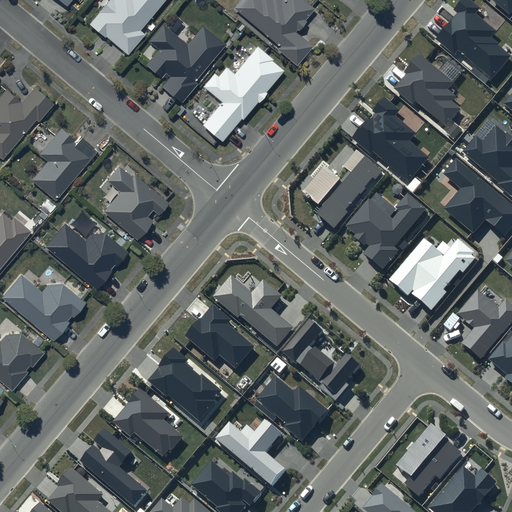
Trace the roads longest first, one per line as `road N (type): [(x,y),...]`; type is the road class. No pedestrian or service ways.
road 1 (tertiary): [(0,474),(230,200)]
road 2 (residential): [(0,7),(230,200)]
road 3 (tertiary): [(230,200),(401,0)]
road 4 (residential): [(230,200),(424,366)]
road 5 (residential): [(303,511),(424,366)]
